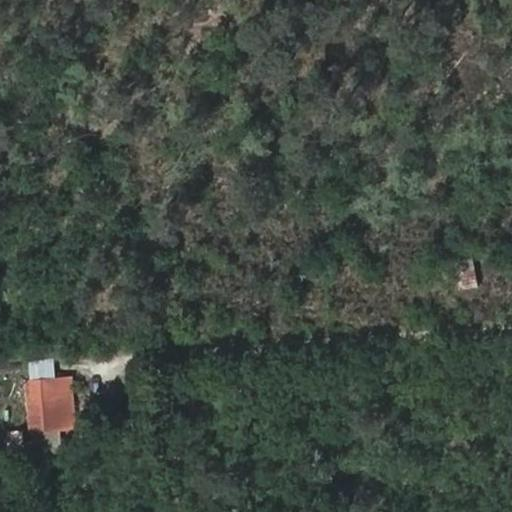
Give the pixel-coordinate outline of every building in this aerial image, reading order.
[(457,261),(458,285),(475,285),(474,260),(457,261)] [(76,427),(72,376),(57,378),(61,428),(76,427)] [(61,428),(57,378),(27,380),(31,431),(33,431),(61,428)] [(63,451),(61,428),(33,431),(34,440),(24,441),(25,453),(26,455),(63,451)] [(24,441),(23,429),(7,431),(9,445),(9,454),(25,453),(24,441)]
